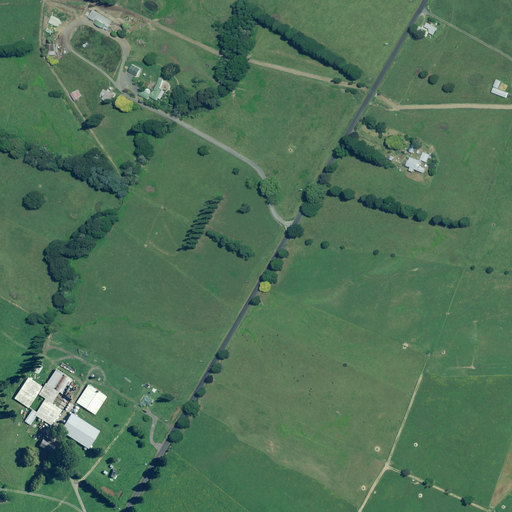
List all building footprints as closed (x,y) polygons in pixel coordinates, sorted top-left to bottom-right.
[(105,17),(93,10),(89,17),(94,21),(95,19),(97,21),(95,24),(104,29),(106,26),(114,30),(118,24),(105,17)] [(436,22),(428,19),(425,27),(430,29),(429,33),(431,34),(436,22)] [(141,69),(132,65),(129,71),(138,76),(141,69)] [(143,88),(139,95),(149,100),(151,97),(158,101),(159,98),(162,100),(166,91),(161,88),(165,80),(161,77),(154,91),(149,88),(148,90),(143,88)] [(509,93),(494,88),(493,92),(507,98),(509,93)] [(107,91),(104,89),(101,95),(104,96),(102,99),(111,104),(116,94),(107,90),(107,91)] [(82,97),(78,90),(72,94),(76,101),(82,97)] [(428,158),(429,155),(424,152),(421,160),(427,162),(428,158)] [(420,161),(411,157),(408,166),(411,167),(410,170),(414,172),(415,169),(425,173),(426,169),(418,166),(420,161)] [(59,392),(72,400),(80,388),(75,385),(76,384),(72,381),(73,379),(64,374),(56,369),(47,384),(45,383),(43,387),(32,380),(32,378),(30,377),(30,378),(28,377),(14,399),(29,409),(29,408),(32,410),(24,422),(30,425),(36,416),(51,426),(55,420),(62,410),(52,403),(59,392)] [(107,397),(88,384),(76,403),(95,415),(107,397)] [(99,431),(71,413),(60,431),(88,449),(99,431)] [(42,439),(39,445),(52,453),(55,446),(45,441),(42,439)]
